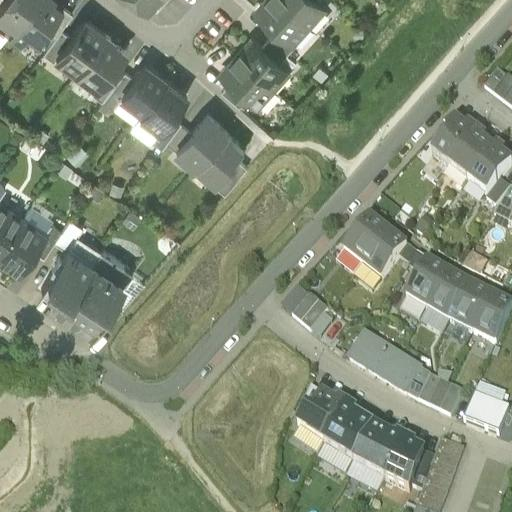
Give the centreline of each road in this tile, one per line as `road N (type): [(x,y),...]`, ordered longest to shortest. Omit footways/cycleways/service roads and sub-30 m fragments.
road 1 (residential): [(252,301),(451,77)]
road 2 (residential): [(252,301),(381,397),(480,445)]
road 3 (residential): [(146,399),(0,304)]
road 4 (residential): [(146,399),(184,380),(252,301)]
road 5 (residential): [(213,0),(170,47),(105,0)]
road 6 (track): [(230,511),(149,417),(146,399)]
